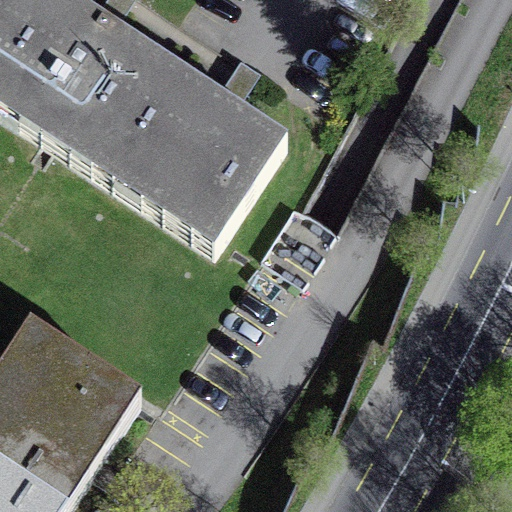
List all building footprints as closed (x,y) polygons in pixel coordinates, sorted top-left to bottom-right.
[(49,0),(38,0),(0,57),(0,107),(99,172),(163,74),(103,35),(49,0)] [(0,0),(0,57),(38,0),(0,0)] [(163,74),(99,172),(222,253),(286,155),(225,115),(163,74)] [(0,413),(0,476),(54,511),(74,511),(104,466),(141,411),(43,347),(0,413)] [(0,511),(54,511),(0,476),(0,511)]
